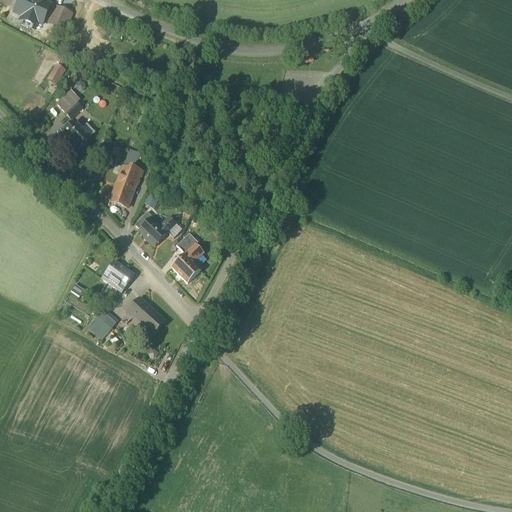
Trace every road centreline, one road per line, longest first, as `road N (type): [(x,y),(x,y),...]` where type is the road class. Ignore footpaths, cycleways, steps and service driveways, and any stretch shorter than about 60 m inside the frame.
road 1 (unclassified): [(198,319),(266,404),(326,454),(396,484),(507,511)]
road 2 (unclassified): [(371,26),(322,87),(198,319)]
road 3 (unclassified): [(198,319),(0,107)]
road 4 (unclassified): [(107,0),(248,48),(371,26)]
road 5 (unclassified): [(95,511),(198,319)]
